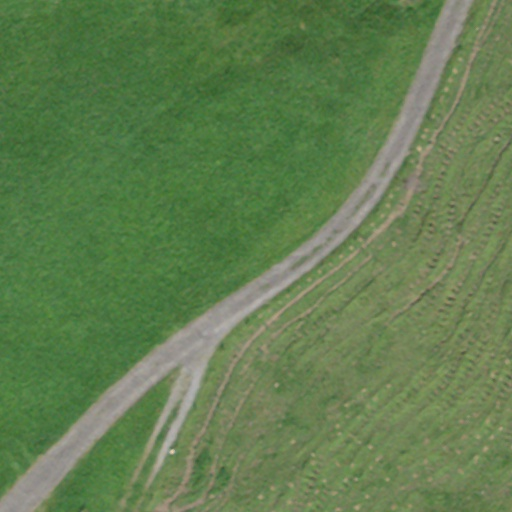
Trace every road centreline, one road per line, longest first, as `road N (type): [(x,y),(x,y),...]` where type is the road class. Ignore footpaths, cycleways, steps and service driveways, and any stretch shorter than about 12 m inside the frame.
road 1 (track): [(455,0),(399,122),(306,256),(175,348),(11,511)]
road 2 (track): [(175,348),(114,511)]
